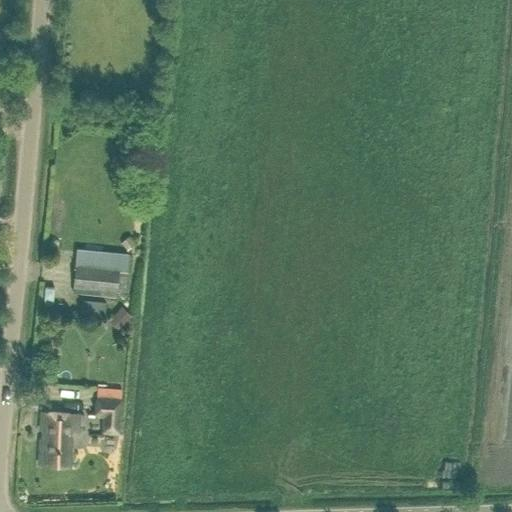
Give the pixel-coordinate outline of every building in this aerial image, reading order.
[(75,265),(73,290),(121,294),(123,269),(75,265)] [(77,395),(78,382),(60,381),(60,393),(77,395)] [(121,391),(121,382),(99,383),(99,392),(121,391)] [(123,398),(93,398),(92,416),(101,417),(100,433),(119,435),(123,398)] [(71,432),(76,433),(78,414),(40,411),(39,429),(43,429),(42,439),(38,438),(37,464),(69,466),(71,432)]
